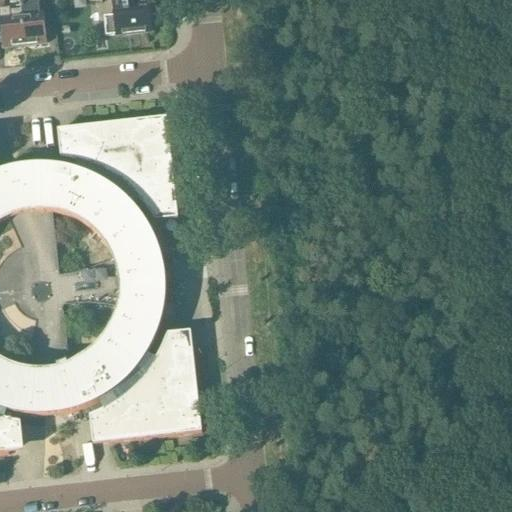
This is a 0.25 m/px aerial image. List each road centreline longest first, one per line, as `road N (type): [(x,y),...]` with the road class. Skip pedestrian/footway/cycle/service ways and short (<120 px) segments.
road 1 (residential): [(251,477),(208,65)]
road 2 (residential): [(0,506),(251,477)]
road 3 (residential): [(0,89),(208,65)]
